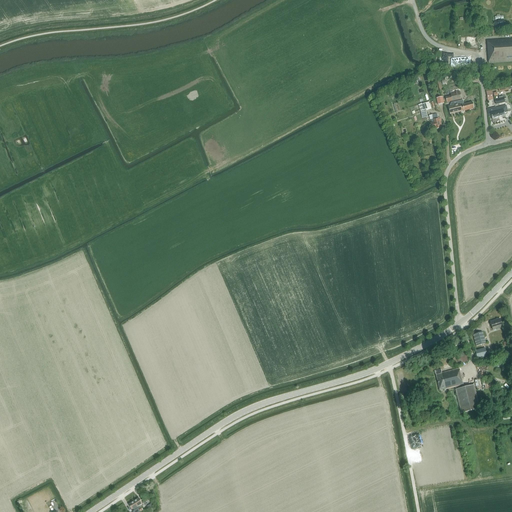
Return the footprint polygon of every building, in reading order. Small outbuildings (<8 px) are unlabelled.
[(511,38),(487,41),(486,41),(486,42),(487,42),(489,64),(511,61),(511,38)] [(446,97),(446,102),(447,102),(461,99),(459,91),(451,93),(451,96),(445,97),(446,97)] [(496,105),(505,103),(503,96),(499,97),(499,99),(495,100),(496,105)] [(472,103),(464,105),(463,101),(456,102),(451,103),(451,106),(448,107),(450,114),(462,112),(462,111),(463,111),(474,109),(472,103)] [(418,105),(422,118),(427,117),(425,110),(427,110),(428,110),(431,109),(429,103),(422,105),(422,104),(418,105)] [(504,114),(508,113),(506,106),(499,107),(496,108),(496,107),(487,109),(489,117),(491,116),(492,120),(499,118),(505,117),(504,114)] [(440,126),(442,126),(440,118),(438,118),(438,115),(436,114),(432,115),(429,116),(430,120),(431,119),(432,123),(430,124),(431,129),(435,128),(435,130),(441,128),(440,126)] [(490,322),(493,330),(502,327),(500,319),(490,322)] [(486,344),(483,332),(473,335),(476,346),(486,344)] [(456,351),(459,359),(456,360),(455,358),(452,359),(452,361),(454,366),(458,365),(459,366),(469,361),(468,359),(469,359),(464,347),(456,351)] [(487,356),(485,348),(475,351),(477,359),(487,356)] [(474,386),(463,388),(462,385),(463,385),(459,369),(442,374),(442,375),(441,375),(441,373),(442,373),(441,369),(435,371),(436,375),(440,390),(444,389),(444,390),(446,390),(446,389),(455,387),(456,390),(455,390),(461,414),(480,409),(474,386)] [(485,382),(485,389),(495,389),(494,381),(485,382)] [(142,504),(139,498),(134,501),(140,511),(141,511),(143,511),(140,506),(142,504)] [(140,511),(134,501),(129,505),(132,510),(133,510),(134,511),(133,511),(140,511)]
